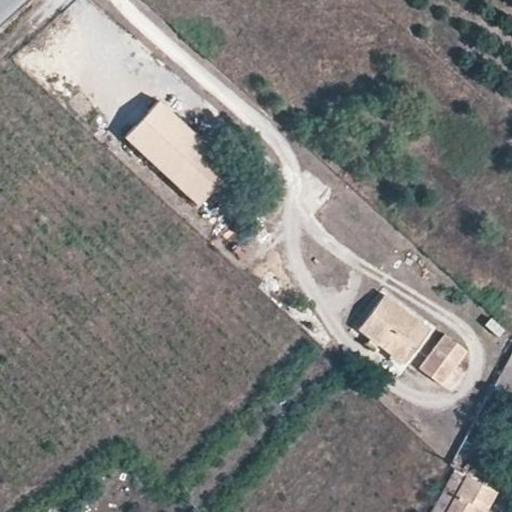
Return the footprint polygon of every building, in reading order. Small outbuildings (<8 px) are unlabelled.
[(143,119),(126,137),(198,204),(232,168),(160,101),(143,119)] [(372,311),(358,329),(404,364),(429,328),(385,294),(372,311)] [(445,334),(420,368),(440,384),(466,350),(445,334)] [(511,385),(511,354),(495,385),(508,392),(511,385)] [(488,439),(470,430),(463,442),(482,452),(488,439)] [(483,511),(494,491),(454,468),(430,511),(483,511)]
